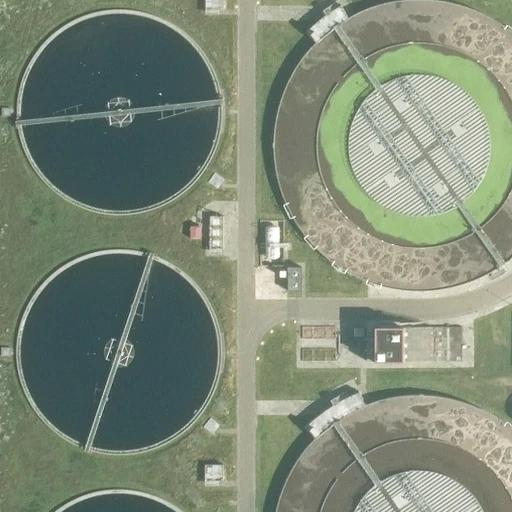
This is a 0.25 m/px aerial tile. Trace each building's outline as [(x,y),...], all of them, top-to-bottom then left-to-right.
[(223,0),(205,0),(205,16),(219,16),(219,13),(223,13),(223,0)] [(303,31),(314,42),(324,32),(337,23),(346,18),(339,5),(328,11),(316,20),(303,31)] [(511,42),(507,38),(489,26),(470,16),(449,9),(428,6),(406,6),(385,9),(364,15),(345,24),(326,35),(310,50),(296,66),(285,85),(277,105),(271,125),(269,147),(270,168),(274,190),(282,210),(292,229),(305,246),(320,262),(337,274),(356,285),(377,292),(398,296),(419,297),(441,295),(462,289),(482,281),(500,269),(511,259),(511,42)] [(221,128),(221,119),(220,101),(215,83),(207,67),(197,52),(184,40),(169,30),(152,22),(135,18),(117,17),(99,19),(82,24),(65,32),(51,43),(39,56),(29,71),(22,88),(18,105),(17,123),(19,141),(25,159),(33,174),(45,189),(58,201),(73,210),(90,217),(108,220),(126,221),(144,218),(161,212),(177,203),(191,192),(202,178),(207,170),(211,163),(218,146),(221,128)] [(206,251),(219,251),(219,218),(206,218),(206,251)] [(188,228),(189,241),(199,241),(199,228),(188,228)] [(222,363),(223,355),(221,337),(216,320),(209,304),(198,289),(185,276),(170,266),(154,259),(136,255),(118,254),(100,256),(83,261),(67,269),(53,280),(41,293),(31,308),(24,325),(20,343),(20,361),(22,379),(28,396),(36,411),(48,426),(61,437),(77,447),(93,453),(111,456),(129,457),(147,454),(164,447),(180,438),(193,427),(205,413),(209,405),(214,397),(220,380),(222,363)] [(287,269),(287,293),(301,293),(301,269),(287,269)] [(367,329),(367,364),(461,364),(461,330),(367,329)] [(366,407),(359,393),(339,402),(321,414),(305,428),(316,440),(330,427),(331,426),(348,415),(366,407)] [(511,511),(511,431),(511,432),(494,419),(475,409),(454,403),(433,399),(411,398),(390,401),(369,407),(349,416),(330,427),(316,440),(314,441),(300,458),(288,476),(279,496),(275,511),(511,511)] [(205,466),(205,482),(223,482),(223,466),(205,466)] [(165,511),(159,509),(151,505),(133,501),(115,500),(97,502),(80,507),(69,511),(165,511)]
